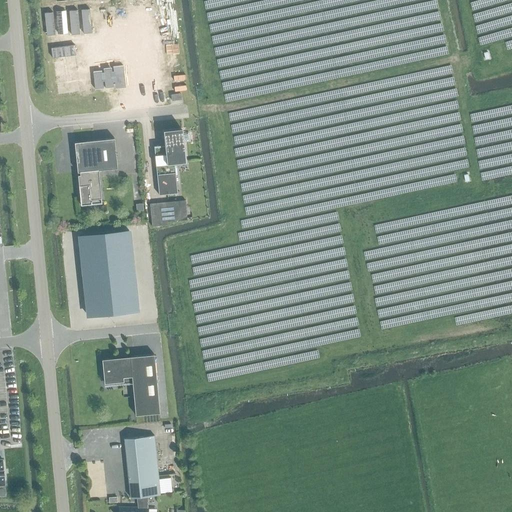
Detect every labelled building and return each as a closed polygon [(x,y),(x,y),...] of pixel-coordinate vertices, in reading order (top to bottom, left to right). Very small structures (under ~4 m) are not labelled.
[(123,0),(126,37),(148,36),(146,4),(150,4),(149,0),(123,0)] [(167,40),(159,41),(159,50),(168,50),(167,40)] [(134,42),(125,43),(126,70),(135,70),(134,42)] [(152,42),(142,42),(143,70),(153,70),(152,42)] [(129,103),(139,102),(139,90),(129,91),(129,103)] [(174,162),(185,161),(182,131),(163,133),(165,153),(154,154),(158,194),(177,192),(174,162)] [(117,168),(114,138),(84,141),(84,144),(79,144),(79,142),(74,142),(75,147),(77,147),(79,162),(76,162),(77,172),(80,172),(80,175),(77,175),(80,205),(91,204),(91,199),(101,198),(98,170),(117,168)] [(165,202),(149,204),(152,226),(167,225),(167,222),(187,220),(185,200),(165,202)] [(129,231),(79,236),(87,316),(137,310),(129,231)] [(154,354),(129,357),(130,361),(126,362),(126,363),(118,364),(118,363),(113,363),(113,358),(102,359),(104,384),(123,382),(123,378),(131,377),(135,416),(160,413),(154,354)] [(147,511),(148,511),(147,511),(148,496),(160,495),(154,436),(124,439),(130,498),(138,497),(138,511),(119,510),(119,511),(120,511),(147,511)]
